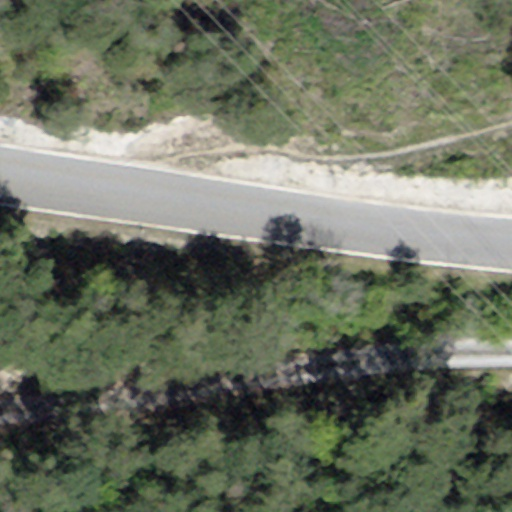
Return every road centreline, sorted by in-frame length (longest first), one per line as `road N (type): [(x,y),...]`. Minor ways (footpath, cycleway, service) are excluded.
road 1 (unclassified): [(0,172),(212,208),(511,243)]
road 2 (track): [(511,354),(0,419)]
